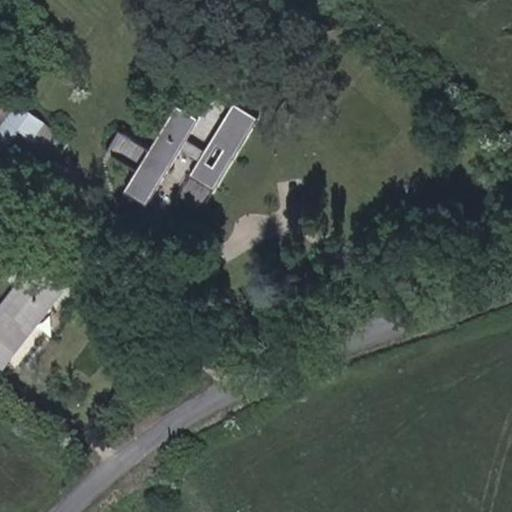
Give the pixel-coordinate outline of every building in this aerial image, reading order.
[(0,108),(0,137),(30,152),(48,116),(6,96),(0,108)] [(122,127),(110,149),(138,165),(150,144),(122,127)] [(169,198),(212,224),(245,164),(204,140),(169,198)] [(19,276),(10,288),(0,280),(0,318),(8,325),(34,286),(19,276)] [(97,333),(56,303),(29,339),(39,347),(66,367),(69,368),(97,333)] [(0,318),(0,327),(4,331),(8,325),(0,318)] [(4,386),(31,407),(66,367),(39,347),(4,386)]
